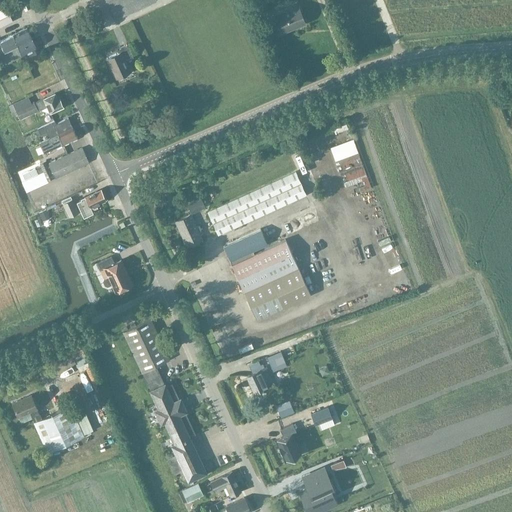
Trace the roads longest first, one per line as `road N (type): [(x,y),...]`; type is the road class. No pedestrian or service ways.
road 1 (unclassified): [(113,175),(346,74),(422,56),(511,48)]
road 2 (unclassified): [(269,511),(113,175)]
road 3 (unclassified): [(113,175),(32,0)]
